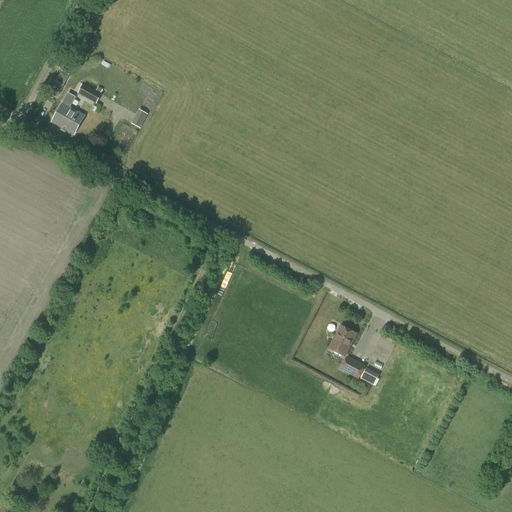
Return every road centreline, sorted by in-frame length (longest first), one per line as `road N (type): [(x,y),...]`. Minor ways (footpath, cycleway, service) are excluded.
road 1 (unclassified): [(511,382),(0,114)]
road 2 (unknown): [(20,125),(86,0)]
